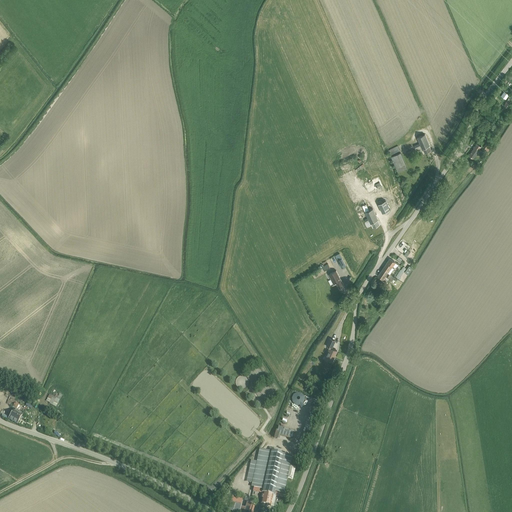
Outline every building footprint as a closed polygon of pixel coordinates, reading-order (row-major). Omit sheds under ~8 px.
[(504,91),(501,96),(506,100),(509,95),(504,91)] [(504,106),(501,111),(504,113),(507,108),(508,108),(511,103),(511,101),(511,98),(509,97),(507,100),(504,106)] [(425,153),(431,150),(429,146),(430,145),(425,134),(417,138),(420,144),(414,146),(415,149),(421,146),(422,149),(423,148),(425,153)] [(473,158),(477,153),(480,154),(482,151),(479,149),(481,146),(477,144),(469,155),(473,158)] [(397,146),(388,150),(391,155),(400,150),(397,146)] [(391,157),(398,172),(407,168),(401,153),(391,157)] [(390,195),(402,189),(400,185),(388,191),(390,195)] [(386,201),(378,204),(383,213),(390,210),(386,201)] [(373,227),(379,225),(377,220),(378,220),(373,209),(369,210),(366,205),(362,206),(368,218),(364,220),(366,223),(369,221),(370,223),(371,223),(373,227)] [(344,267),(346,266),(340,254),(340,253),(335,256),(336,256),(342,268),(344,267)] [(387,262),(383,269),(387,272),(390,274),(394,269),(392,267),(393,266),(393,267),(396,262),(390,258),(389,260),(387,262)] [(405,272),(409,275),(414,268),(410,265),(405,272)] [(399,279),(404,272),(406,268),(403,266),(401,270),(396,277),(399,279)] [(379,274),(378,276),(383,279),(384,280),(387,276),(385,275),(387,272),(383,269),(379,274)] [(329,275),(331,280),(333,284),(332,284),(333,286),(337,284),(338,286),(343,284),(336,271),(329,275)] [(330,348),(325,358),(332,362),(337,351),(332,348),(335,341),(330,338),(326,346),(330,348)] [(45,403),(55,407),(56,408),(59,401),(62,395),(52,390),(49,395),(45,403)] [(9,418),(9,419),(17,425),(23,415),(16,411),(20,405),(16,402),(13,408),(15,409),(10,417),(9,418)] [(279,431),(276,430),(276,432),(274,438),(279,440),(280,437),(293,440),(294,438),(295,436),(294,435),(294,432),(280,428),(279,431)] [(251,487),(260,490),(262,490),(261,493),(263,494),(261,504),(270,507),(273,496),(274,496),(284,455),(274,453),(273,452),(274,450),(270,449),(269,452),(259,450),(251,487)] [(232,496),(230,503),(241,506),(243,499),(232,496)] [(241,508),(239,511),(252,511),(255,506),(247,503),(245,509),(241,508)]
